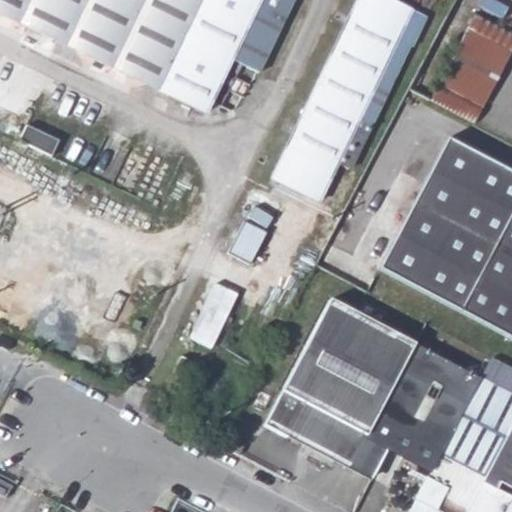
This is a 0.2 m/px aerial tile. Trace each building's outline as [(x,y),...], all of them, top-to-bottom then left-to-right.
[(0,0),(0,18),(203,116),(230,61),(259,75),(296,0),(0,0)] [(358,0),(272,180),(319,203),(412,15),(382,0),(358,0)] [(511,0),(483,0),(479,9),(511,26),(511,0)] [(438,86),(480,109),(511,50),(511,33),(476,14),(438,86)] [(378,271),(511,339),(511,177),(446,143),(439,157),(416,146),(374,227),(394,240),(378,271)] [(268,213),(275,217),(279,208),(272,203),(268,213)] [(335,241),(343,245),(347,236),(339,231),(335,241)] [(216,347),(237,290),(213,281),(192,338),(216,347)] [(413,346),(329,303),(264,428),(347,471),(351,464),(413,346)] [(511,426),(511,425),(511,399),(413,346),(351,464),(374,475),(388,451),(428,472),(414,502),(433,511),(511,511),(511,499),(497,492),(480,484),(511,426)] [(167,384),(186,394),(196,370),(179,361),(167,384)] [(480,484),(497,492),(511,464),(511,425),(511,426),(480,484)]
